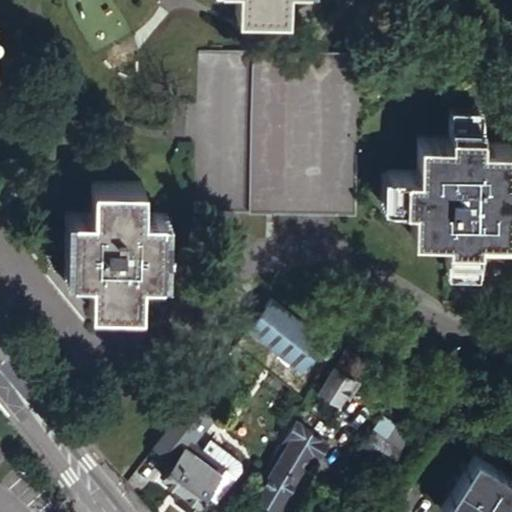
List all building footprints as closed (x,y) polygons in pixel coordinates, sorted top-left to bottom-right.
[(275,0),(275,28),(326,30),(327,0),(275,0)] [(361,47),(199,40),(192,216),(353,222),(361,47)] [(455,148),(424,146),(422,179),(396,178),(395,214),(422,214),(421,244),(453,245),(451,276),(483,276),(484,254),(511,254),(511,155),(487,155),(488,143),(455,142),(455,148)] [(74,279),(91,280),(101,281),(101,293),(91,292),(91,311),(140,312),(142,282),(163,283),(165,222),(143,221),(145,190),(94,187),(95,219),(75,218),(74,279)] [(91,280),(91,292),(101,293),(101,281),(91,280)] [(273,294),(249,325),(298,367),(323,337),(273,294)] [(342,341),(338,349),(359,367),(366,355),(342,341)] [(338,349),(330,363),(352,377),(359,367),(338,349)] [(352,377),(330,363),(313,391),(336,405),(352,377)] [(358,380),(352,377),(336,405),(327,420),(333,424),(358,380)] [(327,420),(336,405),(313,391),(299,416),(274,459),(296,473),(311,447),(316,438),(327,420)] [(197,393),(191,401),(202,410),(208,401),(197,393)] [(191,401),(155,448),(170,459),(182,445),(218,474),(221,470),(195,448),(186,440),(205,413),(202,410),(191,401)] [(295,413),(270,456),(274,459),(299,416),(295,413)] [(408,437),(378,416),(354,451),(384,472),(408,437)] [(204,436),(195,448),(221,470),(218,474),(202,495),(211,502),(237,470),(236,461),(204,436)] [(324,443),(316,438),(311,447),(319,452),(324,443)] [(202,495),(218,474),(182,445),(170,459),(159,473),(172,484),(181,491),(195,503),(202,495)] [(511,511),(511,474),(475,452),(439,509),(444,511),(511,511)] [(275,508),(296,473),(274,459),(253,495),(275,508)] [(181,491),(172,484),(166,491),(176,499),(181,491)] [(187,511),(195,503),(181,491),(176,499),(172,504),(183,511),(187,511)]
